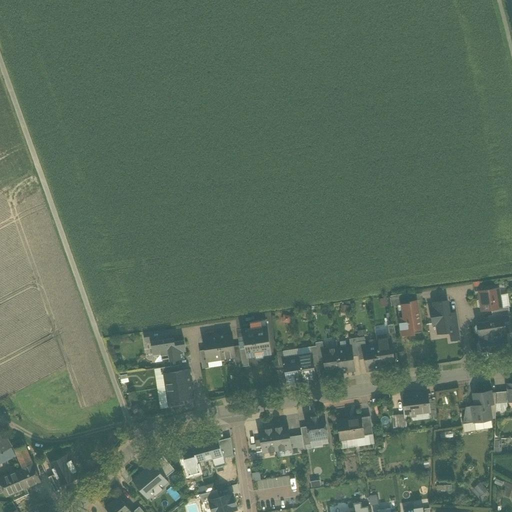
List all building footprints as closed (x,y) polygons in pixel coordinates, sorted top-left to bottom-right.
[(479,291),(482,311),(491,309),(501,308),(499,294),(498,288),(492,289),(492,287),(485,288),(485,290),(479,291)] [(501,308),(509,306),(507,293),(499,294),(501,308)] [(391,306),(402,304),(409,303),(409,302),(407,294),(395,296),(396,303),(391,304),(391,306)] [(388,305),(387,297),(380,298),(381,306),(388,305)] [(399,318),(402,335),(414,333),(414,330),(421,329),(417,300),(409,302),(409,303),(402,304),(404,317),(399,318)] [(436,324),(438,334),(450,332),(452,332),(449,313),(448,303),(443,304),(443,301),(433,302),(434,308),(430,309),(432,324),(436,324)] [(349,306),(341,305),(340,312),(348,313),(349,306)] [(491,309),(492,315),(507,313),(510,313),(509,306),(501,308),(491,309)] [(453,331),(454,340),(460,339),(456,312),(449,313),(452,332),(453,331)] [(508,320),(507,313),(492,315),(489,316),(490,322),(504,320),(508,320)] [(291,315),(283,314),(282,322),(290,323),(291,315)] [(254,321),(255,328),(267,326),(266,319),(254,321)] [(479,333),(480,337),(506,333),(504,320),(490,322),(478,323),(478,325),(476,326),(476,328),(475,329),(476,331),(478,332),(479,333)] [(390,335),(391,342),(397,341),(394,324),(388,325),(389,335),(390,335)] [(376,337),(389,335),(388,325),(374,327),(376,337)] [(255,356),(257,357),(263,356),(263,355),(271,353),(267,326),(255,328),(243,329),(244,336),(246,348),(247,357),(248,357),(255,356)] [(144,333),(146,342),(152,341),(163,339),(162,330),(144,333)] [(232,333),(218,335),(221,359),(234,357),(235,357),(234,346),(232,333)] [(507,345),(506,333),(480,337),(480,342),(479,342),(478,344),(478,346),(478,347),(480,348),(482,349),(490,348),(490,351),(494,350),(493,347),(497,347),(507,345)] [(208,361),(221,359),(218,335),(204,337),(206,350),(207,361),(208,361)] [(376,337),(377,345),(380,368),(394,366),(391,342),(390,335),(389,335),(376,337)] [(240,349),(246,348),(244,336),(238,337),(240,346),(240,349)] [(184,358),(183,351),(182,346),(185,346),(184,340),(174,341),(174,337),(163,339),(152,341),(154,355),(161,354),(162,359),(169,358),(170,360),(180,359),(184,358)] [(352,356),(358,355),(356,342),(356,338),(349,339),(350,347),(351,347),(352,356)] [(365,340),(356,342),(358,355),(359,359),(365,359),(363,347),(366,346),(365,340)] [(316,342),(316,346),(319,360),(324,359),(323,349),(324,349),(322,341),(316,342)] [(494,354),(495,355),(511,352),(511,351),(511,344),(507,345),(497,347),(493,347),(494,350),(494,354)] [(367,370),(380,368),(377,345),(366,346),(363,347),(365,359),(367,370)] [(236,364),(242,363),(240,349),(240,346),(234,346),(235,357),(234,357),(236,364)] [(319,364),(319,360),(316,346),(310,347),(311,355),(312,355),(313,364),(319,364)] [(310,347),(297,349),(298,357),(311,355),(310,347)] [(327,373),(328,375),(332,374),(333,373),(341,371),(337,349),(337,347),(324,349),(323,349),(324,359),(327,373)] [(337,349),(341,371),(347,370),(349,371),(352,371),(354,368),(352,356),(351,347),(350,347),(337,349)] [(246,348),(240,349),(242,363),(243,367),(249,366),(248,357),(247,357),(246,348)] [(284,359),(298,357),(297,349),(283,351),(284,359)] [(200,351),(203,368),(209,368),(208,361),(207,361),(206,350),(200,351)] [(278,361),(280,369),(285,369),(284,359),(283,351),(277,352),(278,361)] [(162,361),(162,359),(161,354),(154,355),(155,362),(162,361)] [(311,355),(298,357),(301,380),(315,378),(313,364),(312,355),(311,355)] [(288,382),(301,380),(298,357),(284,359),(285,369),(288,382)] [(221,359),(208,361),(209,368),(222,365),(221,359)] [(280,369),(278,361),(268,363),(270,371),(280,369)] [(180,371),(179,365),(171,366),(161,368),(162,374),(165,374),(165,373),(180,371)] [(157,388),(167,387),(165,374),(162,374),(161,368),(154,369),(157,388)] [(165,374),(167,387),(191,383),(188,369),(180,371),(165,373),(165,374)] [(127,374),(120,376),(122,383),(129,382),(127,374)] [(193,397),(191,383),(167,387),(169,400),(169,401),(184,398),(193,397)] [(167,387),(157,388),(160,409),(167,407),(166,401),(169,400),(167,387)] [(472,406),(474,422),(491,419),(489,405),(493,404),(491,391),(474,394),(476,405),(472,406)] [(496,392),(496,403),(507,402),(509,402),(508,391),(496,392)] [(406,414),(406,417),(407,417),(411,416),(416,416),(416,413),(429,412),(430,411),(429,401),(427,392),(403,395),(406,414)] [(166,401),(167,407),(185,405),(184,398),(169,401),(169,400),(166,401)] [(507,402),(496,403),(495,411),(508,410),(507,402)] [(140,410),(136,404),(130,408),(135,414),(140,410)] [(463,423),(463,424),(474,422),(472,406),(466,407),(463,423)] [(430,418),(429,415),(429,412),(416,413),(416,416),(411,416),(413,420),(430,418)] [(392,415),(394,428),(408,427),(407,417),(406,417),(406,414),(392,415)] [(363,417),(365,435),(373,434),(371,415),(363,417)] [(308,426),(310,439),(321,437),(321,435),(327,434),(324,416),(318,416),(312,417),(307,418),(308,426)] [(339,420),(341,439),(365,435),(363,417),(350,418),(339,420)] [(474,422),(463,424),(464,432),(493,427),(491,419),(474,422)] [(273,427),(277,450),(291,448),(290,436),(288,425),(273,427)] [(302,435),(304,445),(311,444),(310,439),(308,426),(301,427),(302,435)] [(261,439),(263,452),(277,450),(273,427),(259,429),(261,439)] [(1,430),(0,430),(0,463),(15,456),(11,447),(1,430)] [(452,430),(440,432),(441,438),(453,437),(452,430)] [(328,443),(327,434),(321,435),(321,437),(310,439),(311,444),(311,447),(323,446),(322,444),(328,443)] [(375,443),(373,434),(365,435),(341,439),(343,447),(375,443)] [(302,435),(290,436),(291,448),(292,454),(299,453),(299,449),(304,448),(304,445),(302,435)] [(201,442),(192,444),(197,463),(213,458),(223,456),(219,440),(218,437),(209,440),(201,442)] [(231,437),(219,440),(223,456),(224,458),(233,455),(231,437)] [(12,444),(14,449),(25,445),(22,439),(12,444)] [(263,452),(261,439),(255,440),(257,458),(263,457),(263,452)] [(502,440),(494,440),(494,455),(502,455),(502,440)] [(192,444),(182,447),(189,474),(200,471),(197,463),(192,444)] [(14,449),(23,469),(33,465),(25,445),(14,449)] [(291,448),(277,450),(278,457),(292,455),(292,454),(291,448)] [(67,455),(49,463),(55,474),(61,485),(78,477),(75,472),(77,471),(72,459),(69,460),(67,455)] [(154,464),(165,478),(175,470),(163,456),(154,464)] [(224,458),(223,456),(213,458),(215,465),(225,462),(224,458)] [(132,479),(148,498),(155,493),(156,494),(163,489),(161,487),(168,481),(165,478),(154,464),(152,462),(132,479)] [(23,469),(18,471),(25,488),(40,481),(33,465),(23,469)] [(25,488),(18,471),(0,478),(0,481),(1,484),(0,484),(0,491),(0,492),(4,490),(6,496),(25,488)] [(260,472),(252,473),(253,481),(261,480),(260,472)] [(63,490),(61,485),(55,474),(48,477),(56,493),(63,490)] [(502,495),(511,497),(511,483),(505,481),(504,486),(505,487),(502,495)] [(206,492),(215,490),(213,482),(204,485),(206,492)] [(487,490),(480,482),(472,490),(479,498),(487,490)] [(209,500),(219,497),(217,489),(215,490),(206,492),(199,494),(202,502),(209,500)] [(487,490),(479,498),(482,501),(491,493),(487,490)] [(228,511),(229,511),(236,509),(232,493),(219,497),(209,500),(212,511),(228,511)] [(377,494),(369,496),(370,505),(378,503),(377,494)] [(112,502),(120,511),(132,511),(118,496),(112,502)] [(412,505),(413,508),(423,506),(422,499),(412,500),(412,505)] [(120,511),(112,502),(105,507),(108,511),(120,511)] [(369,511),(368,506),(362,507),(361,502),(353,503),(354,511),(369,511)]
